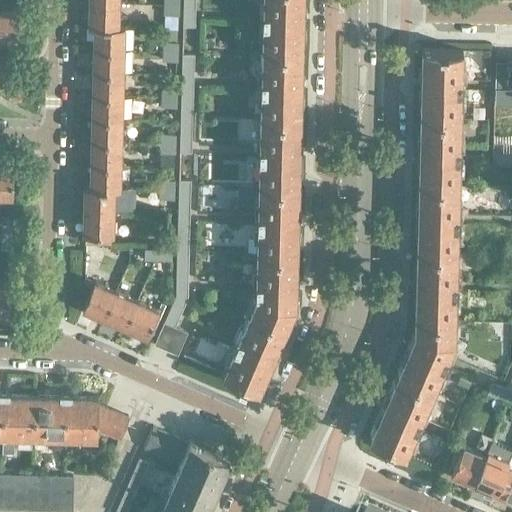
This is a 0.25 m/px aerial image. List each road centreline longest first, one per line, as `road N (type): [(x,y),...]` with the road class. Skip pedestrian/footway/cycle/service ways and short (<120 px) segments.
road 1 (residential): [(329,0),(323,289),(317,324),(270,430)]
road 2 (residential): [(333,460),(387,303),(391,144),(386,94),(365,62)]
road 3 (tertiary): [(302,448),(355,311),(366,244),(365,62)]
road 4 (residential): [(270,430),(55,349)]
road 5 (residential): [(55,349),(58,131)]
road 6 (residential): [(511,14),(364,10)]
road 7 (residential): [(458,511),(333,460)]
